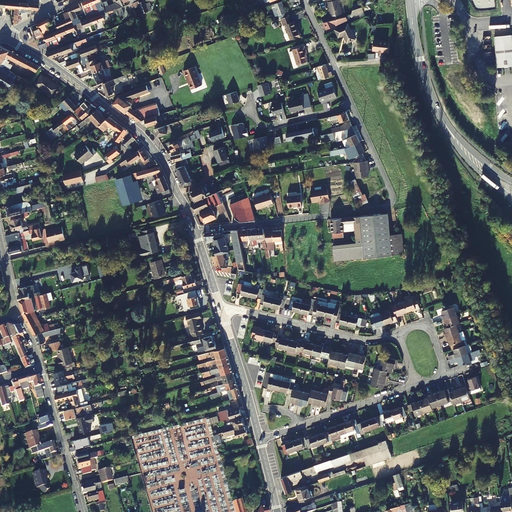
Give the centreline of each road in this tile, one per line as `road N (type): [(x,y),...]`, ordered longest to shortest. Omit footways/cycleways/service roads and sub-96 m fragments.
road 1 (residential): [(192,229),(392,203)]
road 2 (residential): [(397,334),(365,340),(219,306)]
road 3 (residential): [(258,439),(415,384)]
road 4 (tertiary): [(192,229),(166,162),(101,103)]
road 5 (residential): [(81,511),(40,368)]
road 6 (secondary): [(410,0),(424,76),(450,132)]
road 7 (tertiary): [(258,439),(219,306)]
road 8 (residential): [(249,97),(253,117),(273,124),(351,103)]
